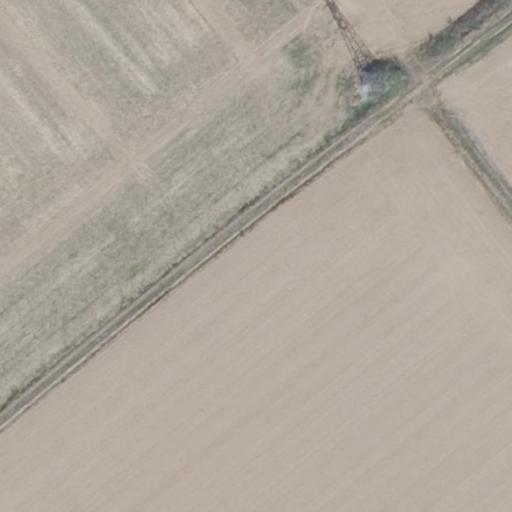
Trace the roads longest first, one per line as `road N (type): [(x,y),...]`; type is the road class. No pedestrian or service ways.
road 1 (track): [(419,80),(0,423)]
road 2 (track): [(419,80),(511,204)]
